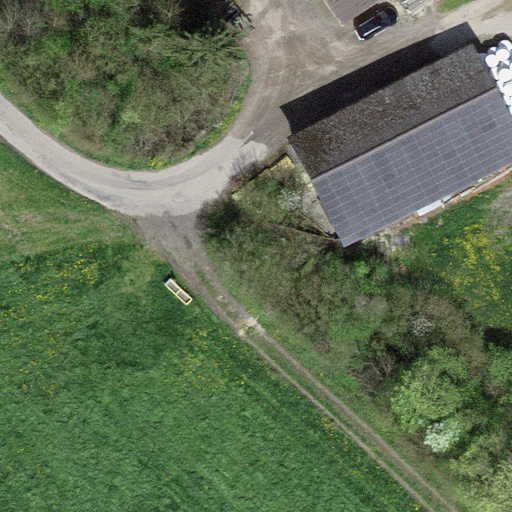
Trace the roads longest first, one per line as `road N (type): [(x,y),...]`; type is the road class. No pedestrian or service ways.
road 1 (track): [(139,211),(250,330),(445,511)]
road 2 (track): [(139,211),(291,122),(476,32),(511,28)]
road 3 (unclassified): [(0,110),(139,211)]
